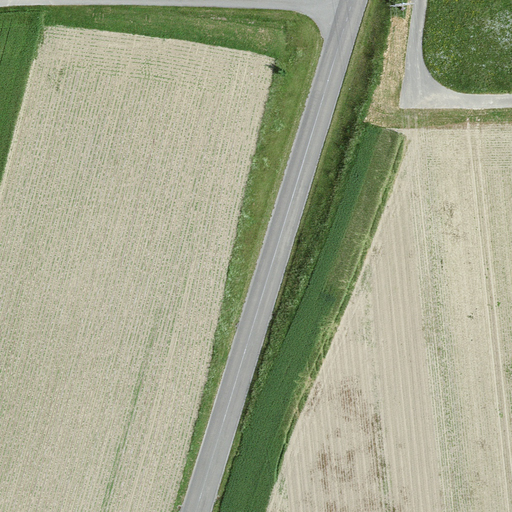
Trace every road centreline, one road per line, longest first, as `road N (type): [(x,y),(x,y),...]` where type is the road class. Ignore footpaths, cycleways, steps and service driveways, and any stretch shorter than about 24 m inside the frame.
road 1 (tertiary): [(195,511),(353,0)]
road 2 (track): [(420,0),(420,89),(457,102),(511,101)]
road 3 (track): [(200,0),(352,3)]
